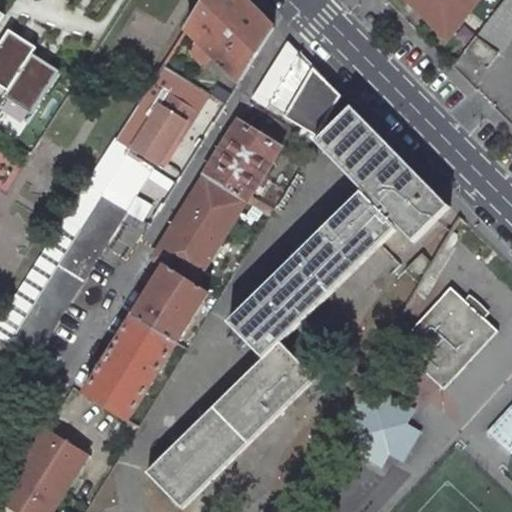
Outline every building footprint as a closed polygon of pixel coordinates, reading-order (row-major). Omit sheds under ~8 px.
[(274,28),(246,0),(204,0),(186,28),(199,42),(190,50),(203,63),(212,54),(240,83),(274,28)] [(407,0),(427,20),(447,40),(477,0),(407,0)] [(511,0),(506,0),(477,38),(498,54),(500,55),(511,39),(511,0)] [(0,84),(10,91),(6,97),(34,115),(62,72),(34,54),(37,48),(11,31),(0,48),(0,25),(6,16),(0,11),(0,84)] [(498,54),(477,38),(473,42),(467,51),(488,67),(498,54)] [(326,80),(299,52),(266,105),(287,117),(320,135),(333,116),(344,98),(326,80)] [(199,111),(169,93),(134,149),(160,165),(175,140),(186,123),(190,125),(199,111)] [(451,207),(353,107),(316,143),(355,182),(364,191),(400,228),(414,243),(451,207)] [(282,147),(239,121),(205,176),(248,202),(282,147)] [(179,142),(190,125),(186,123),(175,140),(179,142)] [(248,202),(205,176),(153,259),(166,267),(197,284),(248,202)] [(400,228),(364,191),(249,303),(229,323),(258,352),(265,359),(282,343),(381,246),(400,228)] [(38,349),(121,208),(97,194),(38,294),(37,293),(13,334),(38,349)] [(433,264),(422,253),(405,270),(420,285),(433,264)] [(197,284),(166,267),(135,315),(176,341),(206,290),(197,284)] [(463,298),(451,287),(397,346),(444,390),(453,381),(471,361),(499,331),(484,317),(480,314),(473,307),(465,300),(463,298)] [(466,294),(463,298),(465,300),(480,314),(484,317),(487,314),(466,294)] [(176,341),(135,315),(86,395),(128,422),(176,341)] [(304,365),(282,343),(265,359),(148,473),(184,509),(317,378),(304,365)] [(399,439),(407,425),(416,411),(387,395),(379,408),(355,394),(339,423),(361,436),(353,449),(382,466),(390,453),(399,439)] [(511,399),(483,430),(505,452),(511,445),(511,399)] [(399,439),(390,453),(405,462),(420,433),(407,425),(399,439)] [(89,454),(46,428),(23,465),(66,492),(89,454)] [(52,511),(66,492),(23,465),(0,502),(16,511),(52,511)]
